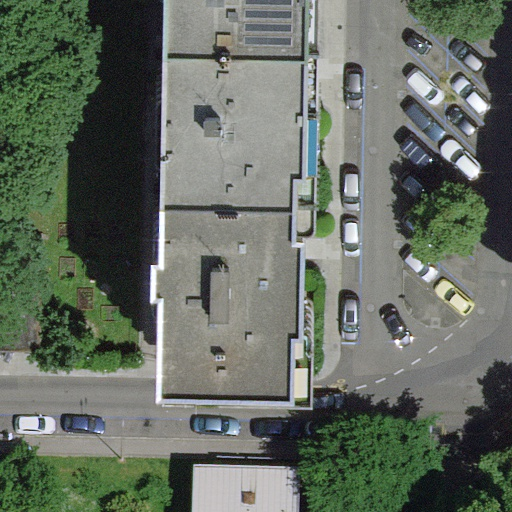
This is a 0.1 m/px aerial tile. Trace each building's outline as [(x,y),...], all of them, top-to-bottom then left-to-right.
[(168,0),(168,12),(310,14),(309,0),(168,0)] [(167,162),(308,164),(310,14),(168,12),(167,162)] [(308,164),(167,162),(164,347),(303,351),(308,164)] [(0,345),(42,346),(44,235),(0,234),(0,345)] [(306,511),(306,482),(203,480),(202,511),(306,511)]
